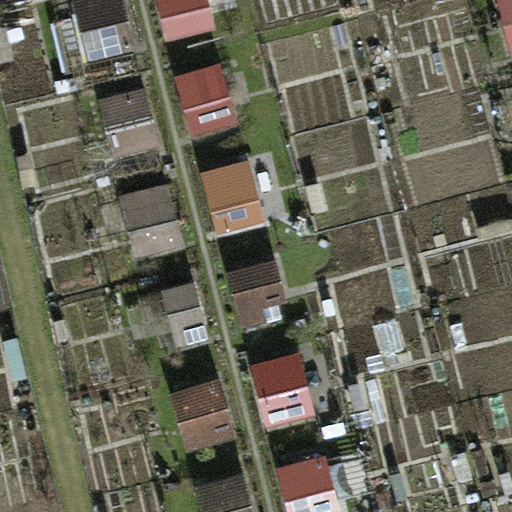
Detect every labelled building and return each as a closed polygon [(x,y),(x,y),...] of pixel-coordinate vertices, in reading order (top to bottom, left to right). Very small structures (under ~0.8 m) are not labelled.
[(123,0),(74,0),(89,61),(136,50),(123,0)] [(211,0),(156,0),(168,42),(219,29),(211,0)] [(511,0),(497,0),(511,53),(511,0)] [(225,63),(177,76),(194,138),(242,126),(225,63)] [(101,96),(113,144),(158,133),(147,85),(101,96)] [(205,168),(215,233),(267,226),(257,160),(205,168)] [(170,186),(122,197),(135,255),(184,244),(170,186)] [(241,320),(292,306),(278,257),(227,271),(241,320)] [(256,365),(264,425),(307,419),(299,359),(256,365)] [(220,377),(170,393),(189,452),(239,436),(220,377)] [(337,511),(328,454),(280,462),(288,511),(337,511)] [(197,485),(202,511),(255,511),(248,474),(197,485)] [(452,511),(450,501),(397,511),(452,511)]
